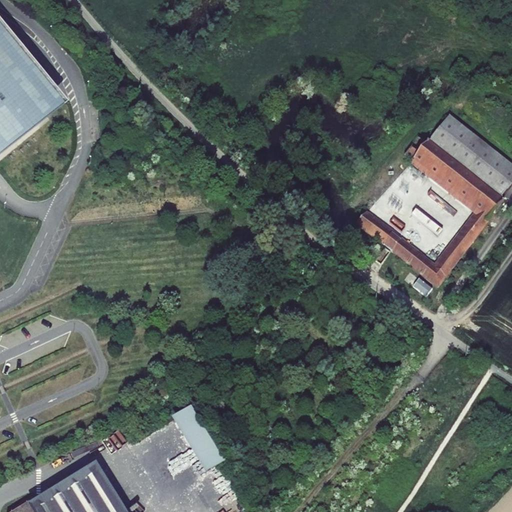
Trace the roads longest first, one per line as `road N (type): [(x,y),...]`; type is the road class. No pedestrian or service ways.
road 1 (unclassified): [(511,378),(318,244),(73,0)]
road 2 (track): [(300,511),(511,253)]
